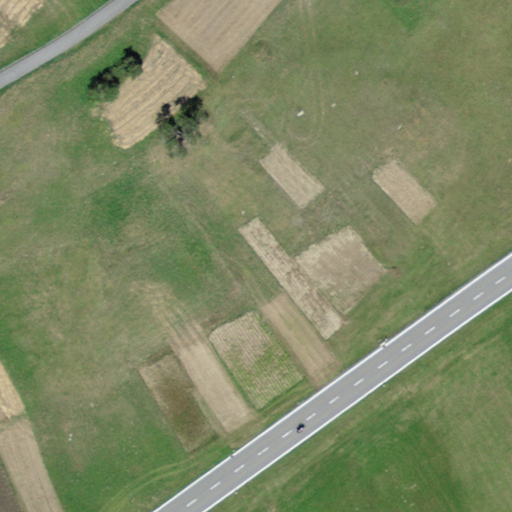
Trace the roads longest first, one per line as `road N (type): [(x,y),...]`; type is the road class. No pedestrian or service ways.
road 1 (primary): [(511,272),(179,511)]
road 2 (track): [(0,75),(111,0)]
